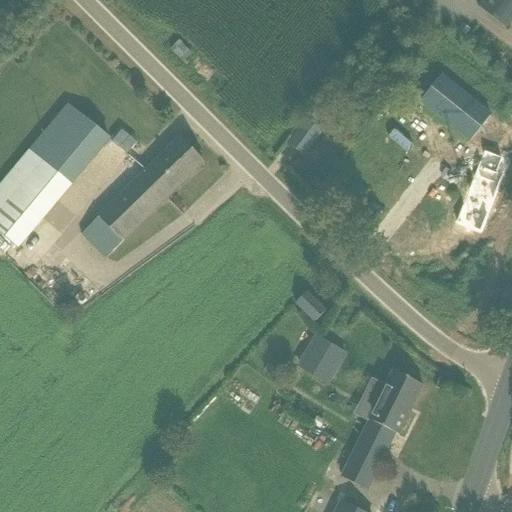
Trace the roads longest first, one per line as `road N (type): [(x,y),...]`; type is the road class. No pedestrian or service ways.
road 1 (unclassified): [(508,382),(407,323),(81,0)]
road 2 (tertiary): [(467,502),(508,382)]
